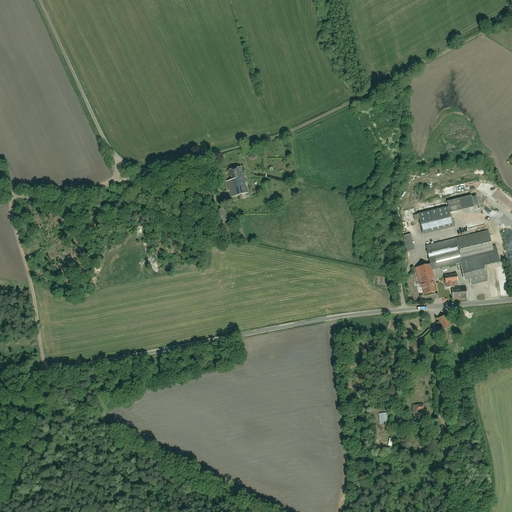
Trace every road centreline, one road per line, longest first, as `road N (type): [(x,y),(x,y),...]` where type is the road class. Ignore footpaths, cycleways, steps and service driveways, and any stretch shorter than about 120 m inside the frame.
road 1 (residential): [(0,380),(312,322),(511,299)]
road 2 (track): [(511,17),(293,131),(242,146)]
road 3 (track): [(431,308),(446,511)]
road 4 (unclassified): [(118,158),(40,0)]
